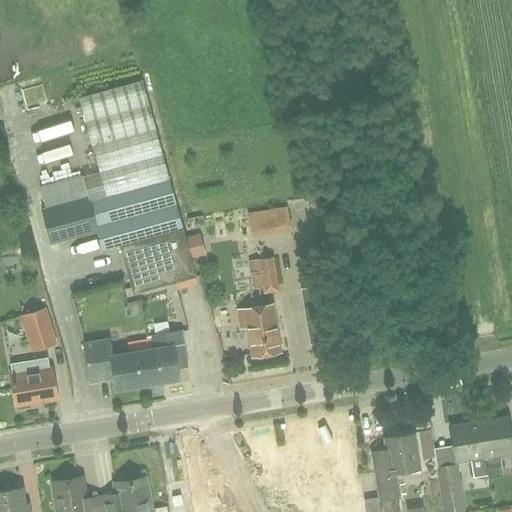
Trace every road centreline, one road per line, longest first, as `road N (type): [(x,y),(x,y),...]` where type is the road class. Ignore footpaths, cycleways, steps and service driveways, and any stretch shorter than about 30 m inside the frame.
road 1 (unclassified): [(182,419),(511,361)]
road 2 (unclassified): [(0,448),(182,419)]
